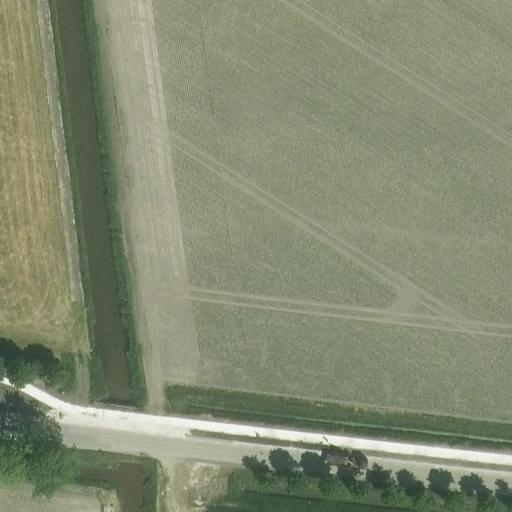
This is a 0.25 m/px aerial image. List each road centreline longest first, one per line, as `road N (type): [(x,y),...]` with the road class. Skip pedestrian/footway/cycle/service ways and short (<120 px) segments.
road 1 (secondary): [(511,487),(0,426)]
road 2 (track): [(152,422),(100,0)]
